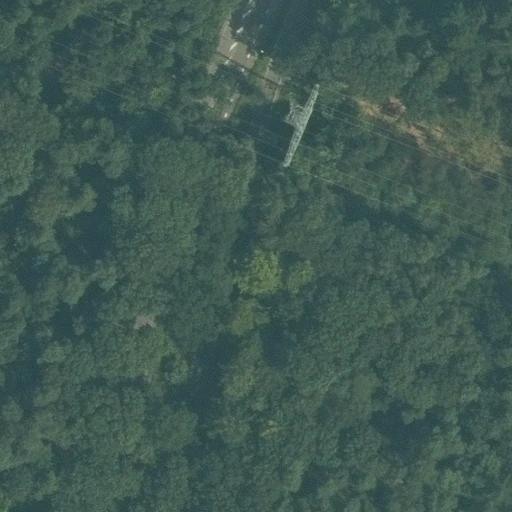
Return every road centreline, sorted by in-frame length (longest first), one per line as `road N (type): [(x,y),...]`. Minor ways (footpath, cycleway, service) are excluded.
road 1 (unclassified): [(161,511),(231,229),(303,0)]
road 2 (primary): [(107,511),(223,71)]
road 3 (track): [(0,105),(116,0)]
